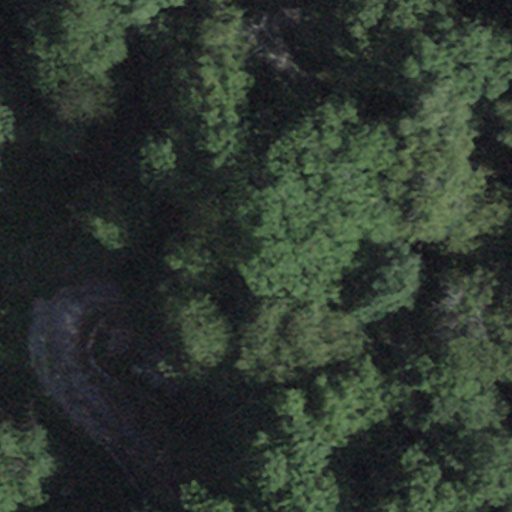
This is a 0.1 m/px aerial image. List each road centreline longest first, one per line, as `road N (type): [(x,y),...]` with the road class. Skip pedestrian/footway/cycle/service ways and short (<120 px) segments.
road 1 (track): [(511,234),(368,17)]
road 2 (track): [(511,104),(338,0)]
road 3 (track): [(511,480),(490,453),(391,380)]
